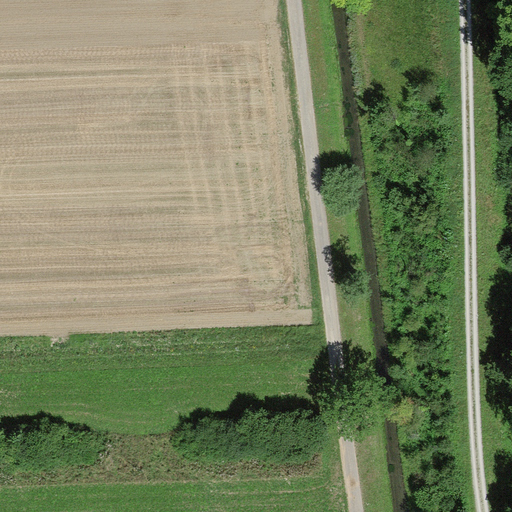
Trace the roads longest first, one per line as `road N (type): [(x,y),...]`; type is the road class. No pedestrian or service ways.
road 1 (track): [(358,511),(296,0)]
road 2 (track): [(464,0),(484,511)]
